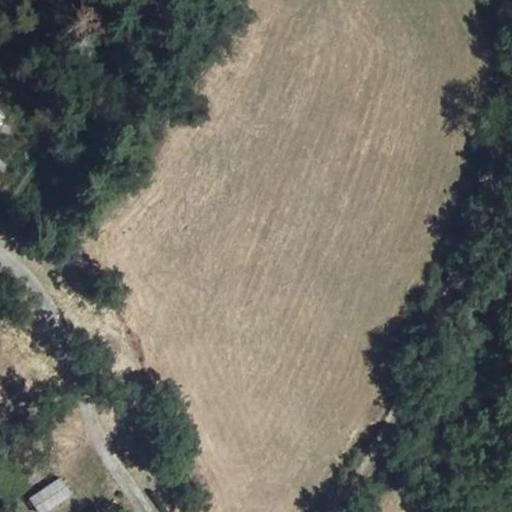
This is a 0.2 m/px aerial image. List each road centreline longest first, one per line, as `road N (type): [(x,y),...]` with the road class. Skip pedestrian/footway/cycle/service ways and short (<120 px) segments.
road 1 (track): [(332,511),(398,407),(460,266),(511,95)]
road 2 (track): [(147,511),(101,443),(46,306),(0,254)]
